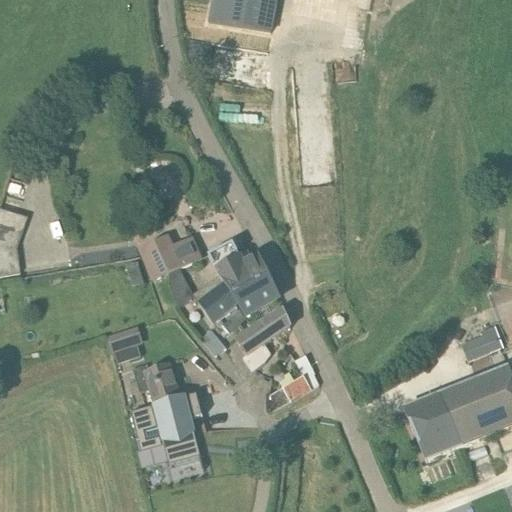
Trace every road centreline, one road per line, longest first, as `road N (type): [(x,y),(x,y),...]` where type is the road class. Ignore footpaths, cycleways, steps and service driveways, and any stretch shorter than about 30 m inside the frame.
road 1 (unclassified): [(165,0),(186,103),(340,400)]
road 2 (unclassified): [(258,511),(268,442),(295,419),(340,400)]
road 3 (unclassified): [(386,511),(340,400)]
